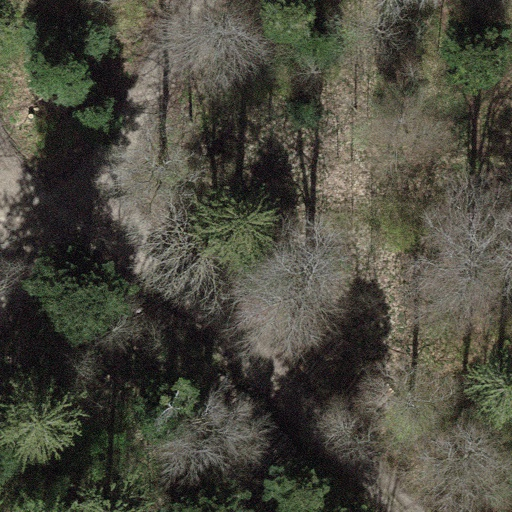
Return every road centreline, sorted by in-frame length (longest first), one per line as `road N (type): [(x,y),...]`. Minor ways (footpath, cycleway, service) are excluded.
road 1 (track): [(432,511),(224,318),(44,203)]
road 2 (track): [(215,0),(44,203)]
